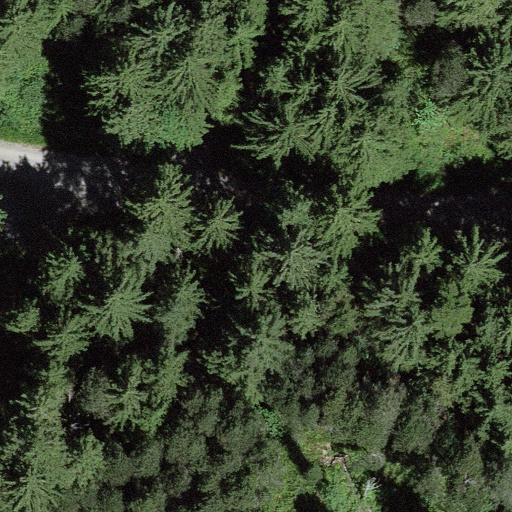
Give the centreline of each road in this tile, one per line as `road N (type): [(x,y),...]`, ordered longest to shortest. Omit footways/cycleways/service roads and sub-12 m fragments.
road 1 (track): [(0,157),(375,205),(511,209)]
road 2 (track): [(245,0),(226,40),(203,187)]
